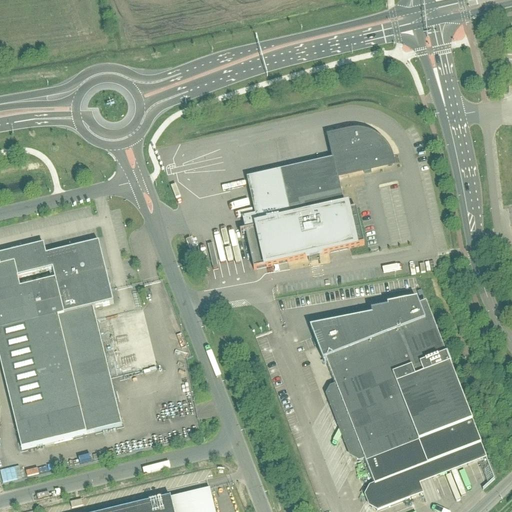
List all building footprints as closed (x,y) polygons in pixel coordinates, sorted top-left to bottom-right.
[(391,158),(388,152),(384,147),(380,142),(374,139),(368,136),(362,135),(356,135),(349,135),(329,140),(334,162),(247,181),(255,218),(243,221),(245,233),(240,234),(241,239),(246,238),(254,272),(308,260),(309,263),(320,261),(319,257),(364,247),(356,211),(346,213),(338,178),(364,172),(365,175),(372,174),(371,169),(393,164),(392,161),(391,158)] [(240,185),(229,187),(230,194),(241,192),(240,185)] [(245,202),(233,205),(235,211),(247,208),(245,202)] [(99,245),(47,258),(44,247),(0,258),(0,267),(1,270),(0,269),(0,335),(22,426),(16,428),(22,452),(122,428),(94,310),(114,305),(99,245)] [(371,314),(372,319),(311,331),(324,364),(326,363),(337,391),(331,393),(328,399),(335,403),(332,409),(339,413),(336,419),(343,422),(339,428),(347,432),(343,438),(350,442),(347,448),(354,451),(351,457),(358,462),(364,459),(367,467),(376,490),(370,493),(367,499),(374,502),(371,508),(377,511),(379,511),(411,500),(402,479),(482,447),(473,425),(427,306),(420,308),(418,303),(388,309),(388,311),(371,314)] [(460,351),(464,361),(470,359),(466,349),(460,351)] [(53,482),(27,489),(28,494),(54,487),(53,482)] [(173,511),(171,501),(124,511),(173,511)] [(84,507),(82,502),(71,505),(72,510),(84,507)]
